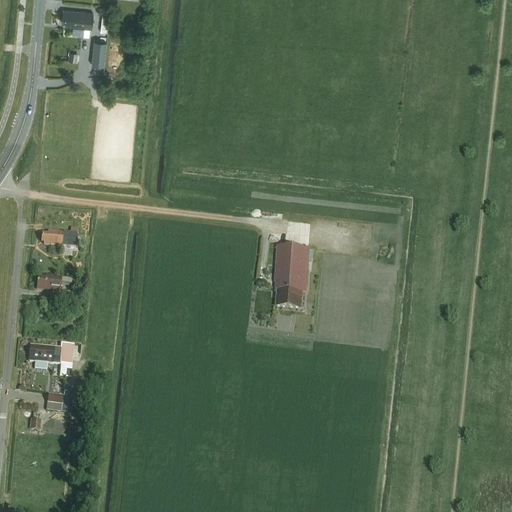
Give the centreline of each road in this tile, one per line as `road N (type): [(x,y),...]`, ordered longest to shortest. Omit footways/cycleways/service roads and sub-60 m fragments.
road 1 (residential): [(0,443),(21,226),(18,193),(0,188)]
road 2 (secondary): [(0,171),(27,111),(40,0)]
